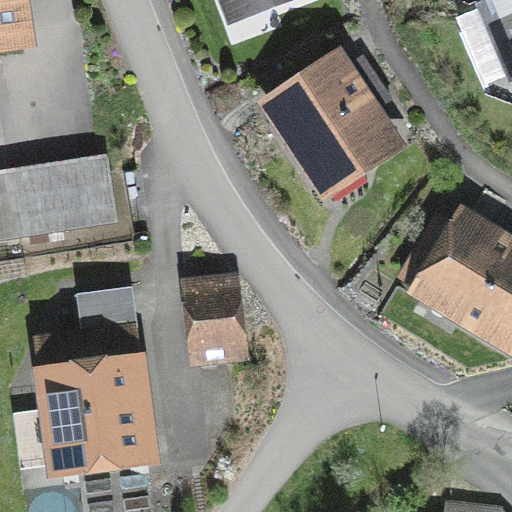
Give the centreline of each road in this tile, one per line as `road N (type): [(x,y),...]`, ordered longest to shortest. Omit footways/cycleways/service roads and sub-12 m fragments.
road 1 (residential): [(142,0),(242,234),(296,328),(368,389)]
road 2 (residential): [(244,511),(298,435),(368,389)]
road 3 (track): [(368,389),(511,437)]
